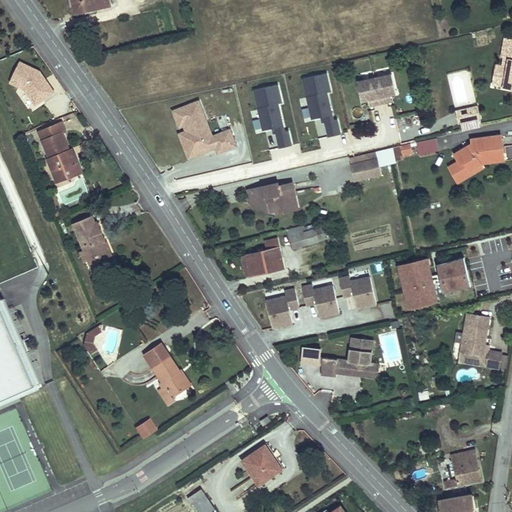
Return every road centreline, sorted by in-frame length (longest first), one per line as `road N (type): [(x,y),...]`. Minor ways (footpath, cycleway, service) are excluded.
road 1 (unclassified): [(22,0),(282,381),(406,511)]
road 2 (unknown): [(325,179),(311,168),(166,204)]
road 3 (unknown): [(249,333),(388,309)]
